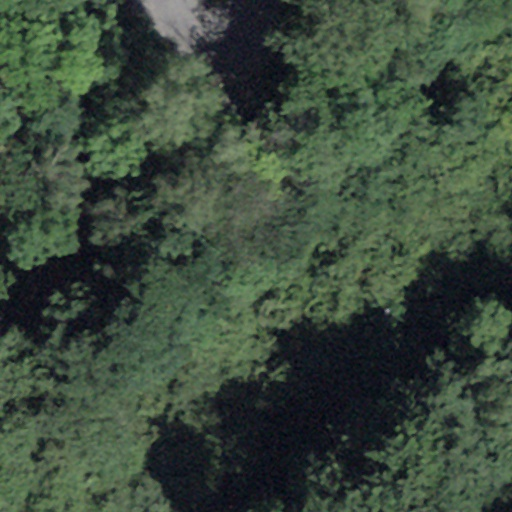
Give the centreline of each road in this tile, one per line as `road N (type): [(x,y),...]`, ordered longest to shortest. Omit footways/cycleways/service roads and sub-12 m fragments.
road 1 (track): [(235,39),(240,79),(225,114),(0,295)]
road 2 (unclassified): [(268,0),(248,34),(214,42),(177,29),(163,0)]
